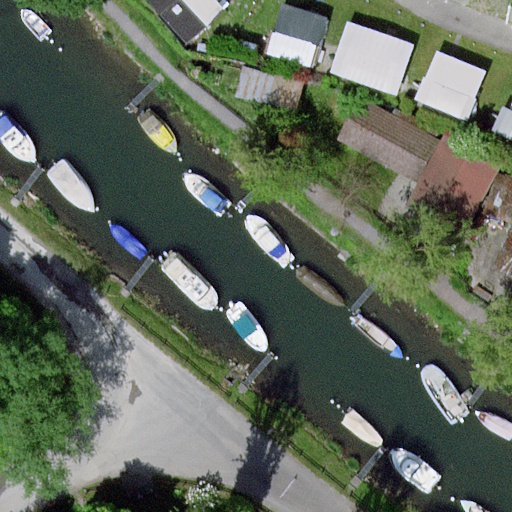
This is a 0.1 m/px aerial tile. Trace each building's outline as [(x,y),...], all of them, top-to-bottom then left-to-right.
[(163,0),(199,33),(230,0),(163,0)] [(321,58),(336,9),(306,0),(287,0),(274,44),(321,58)] [(356,12),(338,64),(405,87),(423,35),(356,12)] [(475,113),(496,61),(443,40),(423,92),(475,113)] [(250,61),(245,88),(305,100),(310,73),(250,61)] [(425,174),(420,183),(478,215),(506,165),(369,89),(346,130),(425,174)] [(511,98),(502,122),(511,126),(511,98)]
